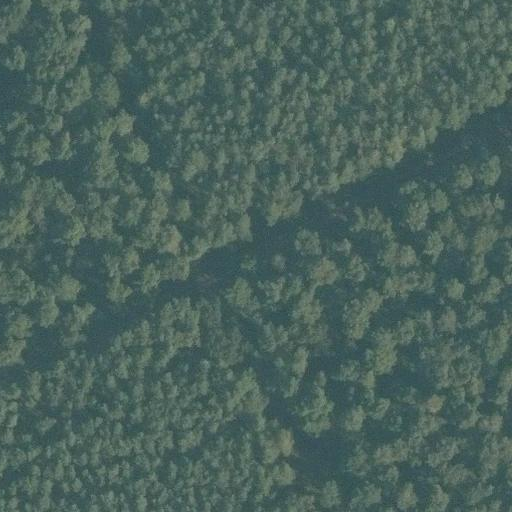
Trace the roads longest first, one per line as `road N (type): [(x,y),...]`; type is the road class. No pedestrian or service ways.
road 1 (track): [(0,392),(511,139)]
road 2 (track): [(317,511),(212,286)]
